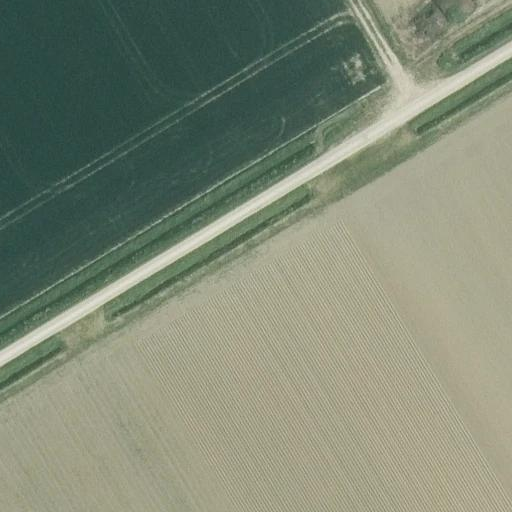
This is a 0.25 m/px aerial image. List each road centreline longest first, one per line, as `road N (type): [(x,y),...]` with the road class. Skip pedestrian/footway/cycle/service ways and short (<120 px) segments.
road 1 (unclassified): [(0,359),(511,49)]
road 2 (track): [(352,0),(417,106)]
